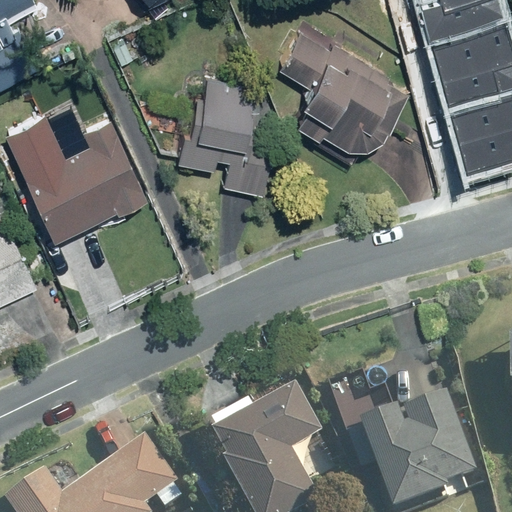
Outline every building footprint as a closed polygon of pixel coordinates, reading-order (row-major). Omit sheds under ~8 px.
[(0,0),(0,81),(39,62),(23,31),(16,35),(6,16),(35,2),(34,0),(0,0)] [(511,46),(497,0),(451,0),(404,15),(421,72),(443,65),(447,77),(511,56),(511,46)] [(357,142),(383,134),(409,91),(301,26),(278,64),(306,81),(297,96),(306,102),(295,121),(316,133),(320,128),(332,135),(328,143),(349,156),(357,142)] [(209,100),(187,96),(175,162),(214,169),(216,155),(230,158),(225,187),(261,193),(270,141),(245,137),(254,81),(213,74),(209,100)] [(45,110),(0,131),(0,136),(48,238),(94,216),(99,227),(124,215),(119,204),(146,191),(110,114),(59,138),(45,110)] [(5,213),(0,214),(0,297),(36,281),(5,213)] [(254,406),(209,430),(253,511),(304,511),(322,502),(312,484),(340,469),(300,394),(259,416),(254,406)] [(400,411),(359,428),(395,511),(400,511),(477,479),(444,403),(404,420),(400,411)] [(181,485),(148,438),(64,497),(47,472),(9,499),(18,511),(149,511),(147,508),(158,500),(166,511),(183,499),(176,488),(181,485)]
